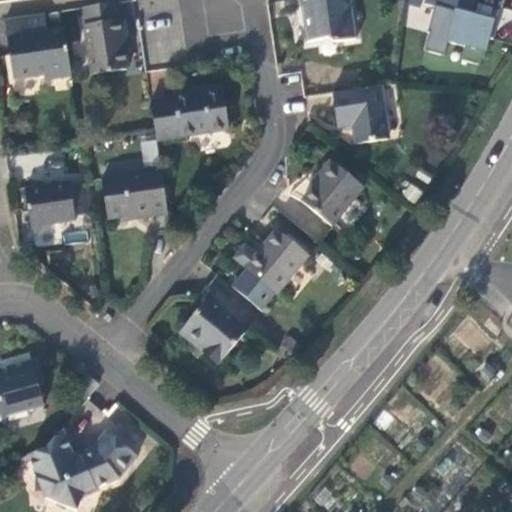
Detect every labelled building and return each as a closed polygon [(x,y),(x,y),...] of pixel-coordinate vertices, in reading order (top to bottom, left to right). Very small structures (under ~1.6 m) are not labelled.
[(357,39),(351,0),(305,0),(306,6),(303,7),(309,42),(330,38),(336,42),(357,39)] [(481,0),(427,0),(426,12),(481,15),(481,0)] [(120,21),(117,3),(83,8),(93,74),(127,69),(122,35),(126,34),(124,20),(120,21)] [(481,15),(426,12),(423,45),(435,46),(436,38),(479,41),(481,15)] [(44,78),(71,73),(64,28),(47,31),(44,14),(5,19),(7,38),(15,37),(18,52),(10,53),(14,77),(43,72),(44,78)] [(174,97),(152,100),(157,132),(158,141),(228,130),(221,84),(201,87),(202,91),(174,95),(174,97)] [(389,139),(380,86),(335,93),(340,128),(358,125),(361,144),(389,139)] [(142,164),(157,163),(156,140),(141,141),(142,164)] [(365,186),(332,160),(320,174),(323,177),(304,201),(334,225),(365,186)] [(154,215),(168,213),(162,168),(147,170),(147,173),(104,180),(110,218),(138,214),(138,216),(154,213),(154,215)] [(70,186),(69,182),(35,188),(42,226),(76,221),(75,216),(70,186)] [(75,216),(92,213),(88,183),(70,186),(75,216)] [(247,269),(232,287),(261,311),(276,292),(276,293),(308,254),(278,230),(258,254),(246,245),(235,259),(247,269)] [(245,332),(210,303),(206,308),(202,309),(198,310),(183,329),(205,348),(201,354),(217,367),(245,332)] [(0,421),(7,420),(6,417),(39,407),(33,388),(37,383),(31,362),(6,369),(8,375),(0,377),(0,421)] [(489,365),(483,372),(489,378),(495,371),(489,365)] [(455,402),(449,409),(455,414),(461,407),(455,402)] [(74,454),(65,429),(48,448),(17,462),(19,467),(32,462),(40,483),(45,485),(48,490),(48,495),(46,499),(77,511),(85,494),(118,480),(138,457),(107,431),(95,445),(92,447),(94,453),(84,458),(74,454)] [(484,430),(479,437),(485,443),(491,435),(484,430)] [(421,438),(415,446),(422,452),(429,445),(421,438)] [(388,476),(382,482),(388,488),(394,481),(388,476)] [(420,488),(414,494),(421,500),(427,493),(420,488)]
